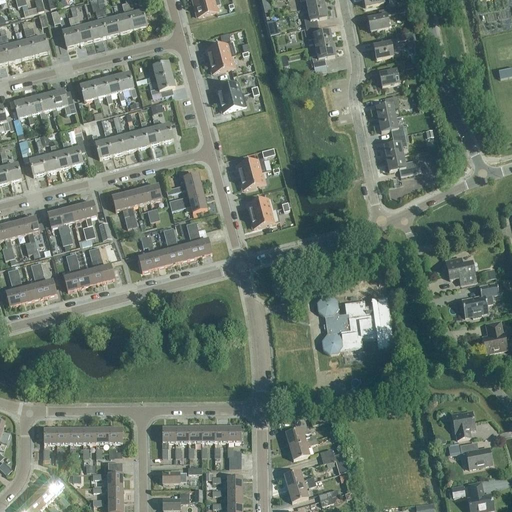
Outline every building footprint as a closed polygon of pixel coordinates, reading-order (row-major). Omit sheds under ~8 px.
[(19,0),(5,0),(6,2),(13,0),(15,0),(17,3),(15,3),(19,16),(24,15),(22,9),(19,0)] [(50,12),(57,10),(54,0),(48,0),(47,0),(50,12)] [(270,0),(262,0),(265,13),(272,12),(270,0)] [(307,12),(325,8),(325,6),(324,6),(322,0),(286,0),(287,1),(291,0),(299,0),(300,3),(300,4),(306,3),(307,12)] [(363,0),(365,10),(384,6),(382,0),(363,0)] [(195,11),(198,20),(217,15),(216,9),(221,8),(219,1),(196,7),(197,10),(195,11)] [(38,15),(44,14),(41,2),(35,3),(38,15)] [(126,6),(133,34),(147,30),(143,13),(134,16),(131,5),(126,6)] [(120,37),(133,34),(126,6),(122,8),(125,18),(116,20),(120,37)] [(306,32),(318,30),(316,23),(327,21),(324,10),(326,9),(325,8),(307,12),(309,20),(304,21),(305,27),(296,29),(297,34),(306,32)] [(393,17),(407,14),(406,8),(391,11),(393,17)] [(93,44),(89,27),(81,30),(78,19),(75,9),(70,10),(73,20),(80,47),(93,44)] [(120,37),(116,20),(107,23),(105,12),(100,13),(107,40),(120,37)] [(93,44),(107,40),(100,13),(96,14),(98,25),(89,27),(93,44)] [(54,28),(61,26),(58,14),(51,16),(54,28)] [(42,31),(48,29),(45,17),(39,19),(42,31)] [(370,35),(389,31),(386,18),(368,22),(370,35)] [(67,51),(80,47),(73,20),(69,21),(71,32),(62,34),(67,51)] [(269,22),(271,36),(279,35),(278,21),(269,22)] [(28,32),(35,59),(49,56),(44,39),(36,41),(33,30),(28,32)] [(315,50),(333,46),(333,45),(332,45),(329,34),(319,36),(318,30),(306,32),(308,43),(314,42),(315,50)] [(22,63),(35,59),(28,32),(24,33),(27,44),(17,46),(22,63)] [(228,36),(220,38),(222,46),(230,44),(228,36)] [(397,44),(409,42),(408,36),(396,38),(397,44)] [(22,63),(17,46),(9,48),(7,37),(2,39),(1,39),(8,66),(22,63)] [(0,68),(8,66),(1,39),(0,39),(0,68)] [(232,59),(233,60),(236,59),(233,46),(205,53),(206,59),(208,59),(209,65),(232,59)] [(333,46),(315,50),(317,59),(312,60),(315,76),(327,74),(324,62),(335,59),(332,48),(334,48),(333,46)] [(392,53),(390,46),(373,49),(376,63),(393,60),(400,58),(399,52),(392,53)] [(511,59),(511,48),(499,52),(501,61),(511,59)] [(233,60),(232,59),(209,65),(211,72),(210,72),(211,78),(236,72),(233,60)] [(405,72),(418,69),(417,63),(404,66),(405,72)] [(156,83),(172,78),(169,66),(152,70),(155,80),(147,83),(148,87),(156,85),(156,83)] [(511,71),(498,74),(500,82),(511,79),(511,71)] [(382,91),(399,87),(396,73),(379,77),(382,91)] [(121,95),(122,95),(130,93),(132,101),(137,100),(134,91),(133,91),(129,76),(117,79),(121,95)] [(150,94),(152,99),(161,97),(162,100),(173,97),(172,92),(175,91),(172,78),(156,83),(156,85),(158,92),(150,94)] [(124,103),(122,95),(121,95),(117,79),(105,82),(109,99),(110,98),(118,96),(120,104),(124,103)] [(114,113),(110,98),(109,99),(105,82),(92,86),(97,102),(98,102),(106,99),(110,115),(114,113)] [(242,98),(242,97),(239,85),(215,92),(216,98),(218,97),(219,104),(242,98)] [(100,109),(98,102),(97,102),(92,86),(80,89),(84,105),(94,103),(96,111),(100,109)] [(55,113),(57,112),(64,110),(66,118),(76,116),(70,95),(64,96),(63,93),(51,97),(55,113)] [(242,98),(219,104),(221,111),(220,111),(221,117),(247,110),(243,96),(242,97),(242,98)] [(59,120),(57,112),(55,113),(51,97),(39,100),(43,116),(44,116),(52,114),(54,121),(59,120)] [(420,106),(418,98),(411,99),(413,107),(420,106)] [(377,123),(395,120),(393,111),(399,110),(397,99),(385,102),(386,108),(376,111),(378,122),(377,122),(377,123)] [(46,123),(44,116),(43,116),(39,100),(26,103),(31,119),(32,119),(40,117),(42,125),(46,123)] [(14,106),(18,122),(19,122),(28,120),(30,128),(34,127),(32,119),(31,119),(26,103),(14,106)] [(151,110),(153,118),(163,115),(161,108),(151,110)] [(0,127),(4,126),(6,134),(10,133),(10,135),(14,134),(11,123),(8,124),(8,125),(7,125),(2,109),(0,109),(0,127)] [(393,140),(404,138),(402,127),(397,128),(395,120),(377,123),(377,125),(379,125),(381,136),(391,134),(393,140)] [(173,143),(169,127),(159,129),(157,121),(153,123),(155,130),(156,130),(161,146),(173,143)] [(17,138),(22,136),(19,122),(18,122),(13,124),(17,138)] [(156,130),(155,130),(147,132),(145,125),(141,126),(143,134),(144,133),(148,150),(161,146),(156,130)] [(144,133),(143,134),(135,135),(133,128),(129,129),(131,137),(132,136),(136,153),(148,150),(144,133)] [(132,136),(131,137),(123,139),(121,131),(116,132),(118,140),(120,140),(124,156),(136,153),(132,136)] [(120,140),(118,140),(110,142),(108,134),(104,135),(106,143),(107,143),(112,159),(124,156),(120,140)] [(107,143),(106,143),(98,145),(96,137),(92,139),(94,147),(95,147),(99,163),(112,159),(107,143)] [(40,140),(36,141),(38,152),(43,151),(42,149),(50,147),(49,145),(49,144),(47,138),(40,140)] [(385,162),(403,159),(401,150),(407,149),(404,138),(393,140),(394,147),(384,149),(386,160),(385,160),(385,162)] [(66,154),(70,170),(83,167),(80,157),(86,155),(81,139),(75,141),(78,151),(69,153),(67,145),(62,146),(64,154),(66,154)] [(26,144),(19,145),(22,157),(26,156),(29,155),(26,144)] [(11,152),(10,148),(0,150),(0,157),(1,162),(6,161),(4,154),(11,152)] [(54,157),(58,173),(70,170),(66,154),(64,154),(57,156),(55,148),(50,150),(52,157),(54,157)] [(46,176),(58,173),(54,157),(52,157),(45,159),(43,151),(39,153),(41,160),(42,160),(46,176)] [(262,155),(263,161),(275,158),(273,152),(262,155)] [(42,160),(41,160),(32,163),(30,155),(29,155),(26,156),(28,164),(29,164),(33,180),(46,176),(42,160)] [(403,159),(385,162),(385,164),(387,164),(389,175),(399,173),(400,179),(419,176),(416,164),(405,166),(403,159)] [(5,170),(9,186),(22,183),(17,167),(8,169),(6,161),(2,162),(4,170),(5,170)] [(263,175),(263,176),(266,175),(263,162),(235,169),(237,175),(238,174),(240,181),(263,175)] [(5,170),(4,170),(0,170),(0,188),(9,186),(5,170)] [(263,175),(240,181),(242,188),(240,188),(242,194),(266,188),(263,176),(263,175)] [(198,178),(184,181),(186,188),(178,190),(179,195),(187,193),(201,189),(198,178)] [(146,191),(150,206),(162,203),(158,188),(146,191)] [(190,205),(204,201),(201,189),(187,193),(189,200),(181,202),(181,201),(169,204),(171,210),(190,205)] [(139,209),(150,206),(146,191),(135,194),(139,209)] [(127,212),(139,209),(135,194),(123,197),(127,212)] [(129,219),(127,212),(123,197),(112,200),(115,215),(122,213),(127,232),(132,231),(129,219)] [(190,205),(171,210),(172,214),(191,209),(193,216),(207,213),(204,201),(190,205)] [(274,213),(271,201),(245,207),(247,214),(249,213),(250,220),(274,214),(274,213)] [(93,230),(93,228),(92,229),(90,221),(97,220),(94,205),(82,208),(86,223),(87,230),(91,241),(96,240),(94,234),(93,230)] [(74,226),(86,223),(82,208),(70,211),(74,226)] [(68,227),(74,226),(70,211),(59,214),(67,247),(73,246),(70,235),(68,227)] [(152,213),(155,225),(160,223),(157,212),(152,213)] [(250,220),(252,227),(250,227),(252,233),(280,225),(276,212),(274,213),(274,214),(250,220)] [(63,249),(67,247),(59,214),(47,217),(51,232),(58,230),(60,237),(63,249)] [(33,257),(38,255),(33,236),(40,235),(36,220),(24,223),(28,238),(30,245),(33,257)] [(16,241),(28,238),(24,223),(13,226),(16,241)] [(196,246),(200,260),(212,257),(208,243),(201,245),(196,225),(191,226),(194,238),(196,246)] [(10,242),(16,241),(13,226),(1,229),(5,244),(6,244),(7,251),(10,262),(10,263),(11,268),(17,267),(10,242)] [(103,243),(111,241),(107,226),(99,228),(103,243)] [(188,263),(200,260),(196,246),(194,238),(191,226),(187,227),(189,239),(191,247),(185,249),(188,263)] [(177,266),(188,263),(185,249),(178,251),(173,231),(168,232),(171,244),(173,252),(177,266)] [(165,269),(177,266),(173,252),(171,244),(168,232),(164,233),(166,245),(168,253),(161,255),(165,269)] [(161,255),(155,257),(150,237),(145,238),(148,250),(150,258),(154,272),(165,269),(161,255)] [(148,250),(145,238),(140,239),(143,251),(148,250)] [(5,264),(10,263),(10,262),(7,251),(2,252),(5,264)] [(99,272),(102,286),(114,283),(110,268),(104,270),(99,251),(94,252),(97,264),(99,272)] [(91,289),(102,286),(99,272),(97,264),(94,252),(89,253),(94,273),(87,275),(91,289)] [(76,256),(71,258),(74,269),(73,269),(75,278),(79,292),(91,289),(87,275),(81,276),(76,256)] [(67,295),(79,292),(75,278),(73,269),(74,269),(71,258),(66,259),(69,271),(71,279),(64,281),(67,295)] [(142,275),(154,272),(150,258),(138,261),(142,275)] [(462,268),(460,262),(446,265),(450,283),(459,281),(461,288),(475,285),(472,266),(462,268)] [(41,266),(36,267),(41,287),(45,301),(56,298),(52,284),(46,285),(41,266)] [(36,288),(29,290),(33,304),(45,301),(41,287),(36,267),(31,268),(36,288)] [(17,272),(12,273),(18,293),(21,307),(33,304),(29,290),(22,291),(17,272)] [(496,281),(494,272),(483,274),(485,283),(496,281)] [(13,294),(6,296),(10,310),(21,307),(18,293),(12,273),(8,274),(13,294)] [(473,321),(481,319),(481,317),(488,316),(487,307),(492,306),(491,299),(499,297),(496,286),(479,290),(481,299),(461,303),(465,321),(472,319),(473,321)] [(339,319),(336,316),(338,313),(337,305),(330,299),(322,301),(317,308),(318,315),(326,321),(328,338),(322,346),(323,353),(330,358),(338,357),(339,355),(363,352),(362,344),(376,342),(378,354),(394,352),(387,301),(371,303),(372,309),(367,310),(366,304),(360,305),(345,307),(346,318),(339,319)] [(502,337),(500,325),(486,328),(488,339),(482,341),(485,357),(507,353),(504,336),(502,337)] [(475,432),(472,415),(460,417),(460,416),(451,417),(455,436),(456,436),(457,443),(470,441),(469,434),(475,432)] [(312,429),(324,425),(322,419),(310,423),(312,429)] [(0,444),(6,446),(10,437),(2,434),(5,427),(5,425),(0,423),(0,444)] [(228,431),(228,446),(241,445),(241,430),(228,431)] [(169,446),(175,446),(175,431),(162,431),(162,461),(168,461),(168,451),(169,450),(169,446)] [(175,431),(175,446),(182,446),(188,446),(188,431),(175,431)] [(188,446),(202,446),(202,431),(188,431),(188,446)] [(202,446),(215,446),(215,431),(202,431),(202,446)] [(215,446),(228,446),(228,431),(215,431),(215,446)] [(57,447),(70,447),(70,432),(57,433),(57,447)] [(70,447),(83,447),(83,432),(70,432),(70,447)] [(96,447),(96,432),(83,432),(83,447),(96,447)] [(109,447),(109,432),(96,432),(96,447),(109,447)] [(109,432),(109,447),(123,446),(122,432),(109,432)] [(289,450),(316,442),(314,438),(307,440),(308,441),(305,442),(302,432),(285,437),(289,450)] [(43,447),(57,447),(57,433),(43,433),(43,447)] [(445,442),(439,437),(434,438),(436,448),(446,446),(445,442)] [(316,442),(289,450),(293,464),(309,459),(306,449),(309,448),(310,449),(317,447),(316,442)] [(474,454),(473,446),(460,449),(460,447),(448,449),(450,459),(461,457),(461,456),(466,455),(469,472),(492,468),(489,451),(474,454)] [(228,460),(240,460),(240,454),(232,454),(232,450),(227,450),(227,460),(228,460)] [(116,455),(116,451),(109,451),(109,461),(122,461),(122,455),(116,455)] [(322,461),(334,458),(332,452),(320,455),(322,461)] [(334,458),(322,461),(324,467),(326,466),(328,471),(337,468),(334,458)] [(0,469),(9,477),(14,471),(4,464),(0,468),(0,469)] [(108,477),(122,477),(122,466),(108,467),(108,477)] [(288,492),(314,484),(313,480),(306,482),(306,483),(303,484),(300,474),(284,479),(288,492)] [(179,477),(179,476),(162,476),(163,487),(179,487),(179,486),(186,485),(186,477),(179,477)] [(108,490),(123,490),(122,477),(108,477),(108,490)] [(45,489),(55,499),(64,490),(54,479),(45,489)] [(227,493),(242,493),(242,480),(227,480),(227,493)] [(314,484),(288,492),(292,506),(307,501),(304,491),(308,490),(308,492),(316,489),(314,484)] [(484,498),(481,485),(468,487),(471,500),(467,501),(469,511),(493,511),(490,497),(484,498)] [(453,501),(465,499),(463,488),(451,490),(451,492),(448,492),(449,500),(453,500),(453,501)] [(45,508),(55,499),(45,489),(35,498),(45,508)] [(108,504),(123,503),(123,490),(108,490),(108,504)] [(330,494),(332,500),(339,498),(337,492),(330,494)] [(227,498),(227,507),(242,506),(242,493),(227,493),(227,498)] [(320,504),(332,500),(330,494),(319,498),(320,504)] [(162,511),(179,511),(180,507),(188,507),(188,497),(179,497),(179,503),(163,503),(162,511)] [(41,511),(45,508),(35,498),(26,507),(30,511),(41,511)] [(65,510),(70,506),(63,499),(59,503),(65,510)] [(332,500),(320,504),(322,509),(334,506),(332,500)] [(122,511),(123,503),(108,504),(108,511),(122,511)]
